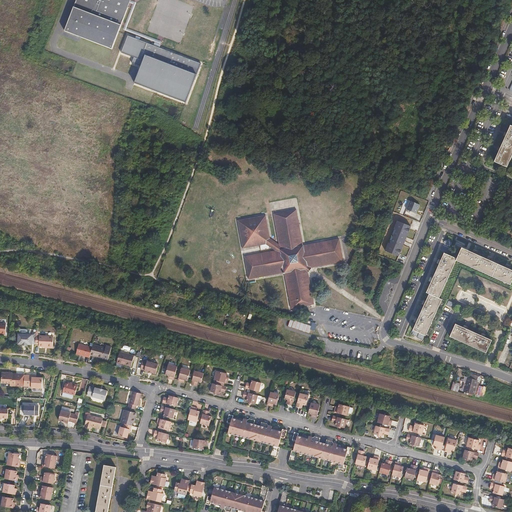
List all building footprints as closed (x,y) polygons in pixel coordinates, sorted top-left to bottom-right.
[(76,0),(75,4),(65,32),(112,50),(128,9),(131,0),(76,0)] [(128,37),(121,54),(134,59),(132,64),(141,67),(135,84),(186,104),(201,64),(128,37)] [(511,124),(510,124),(494,160),(506,165),(511,151),(511,124)] [(419,204),(408,200),(405,208),(415,212),(419,204)] [(298,209),(275,213),(280,245),(271,238),(267,215),(239,220),(244,248),(267,244),(276,250),(245,256),(249,279),(284,272),(284,274),(285,274),(291,308),(312,305),(312,302),(314,302),(309,273),(313,267),(344,262),(340,238),(304,245),(298,209)] [(411,226),(398,221),(392,236),(398,238),(405,241),(411,226)] [(372,236),(358,231),(356,237),(370,243),(372,236)] [(398,238),(392,236),(386,251),(399,256),(405,241),(398,238)] [(412,328),(424,334),(441,298),(438,297),(455,260),(508,285),(511,276),(511,270),(461,247),(456,257),(443,252),(426,291),(428,293),(412,328)] [(311,332),(312,325),(291,320),(289,328),(311,332)] [(484,353),(490,340),(454,324),(448,338),(484,353)] [(32,344),(35,344),(36,337),(36,333),(32,333),(32,335),(27,334),(19,334),(18,334),(18,344),(21,344),(21,345),(27,346),(27,345),(32,345),(32,344)] [(36,337),(35,344),(39,344),(39,347),(45,347),(45,346),(53,346),(54,336),(39,336),(39,337),(36,337)] [(90,354),(92,347),(79,344),(76,353),(90,357),(90,354)] [(106,347),(93,344),(92,347),(90,354),(108,359),(112,347),(106,345),(106,347)] [(135,356),(120,352),(117,363),(122,364),(122,363),(132,366),(135,356)] [(159,364),(147,361),(147,362),(143,361),(141,369),(144,370),(148,371),(148,372),(151,373),(152,372),(156,374),(159,364)] [(173,380),(177,367),(168,365),(165,375),(170,377),(170,379),(173,380)] [(182,380),(187,381),(190,370),(181,368),(177,381),(181,382),(182,380)] [(195,383),(200,385),(201,380),(203,373),(194,371),(191,385),(195,386),(195,383)] [(219,382),(227,384),(228,380),(225,379),(226,374),(217,371),(214,380),(219,382)] [(12,373),(13,372),(2,372),(1,382),(10,383),(10,386),(16,386),(24,387),(25,375),(25,374),(12,373)] [(32,376),(25,375),(24,387),(32,387),(32,389),(43,389),(43,378),(32,378),(32,376)] [(458,390),(464,391),(468,376),(463,375),(458,390)] [(468,376),(464,391),(469,393),(473,377),(468,376)] [(245,389),(258,392),(261,383),(252,380),(250,386),(246,385),(245,389)] [(452,381),(450,390),(458,392),(460,383),(452,381)] [(63,391),(75,395),(78,385),(66,382),(63,391)] [(225,393),(226,387),(218,385),(212,383),(210,392),(219,395),(220,392),(225,393)] [(295,391),(286,388),(284,398),(289,399),(288,404),(292,405),(295,391)] [(279,393),(270,391),(268,398),(266,404),(270,405),(271,403),(276,404),(279,393)] [(86,401),(103,406),(106,396),(102,394),(97,392),(97,393),(94,392),(94,393),(88,392),(86,401)] [(142,394),(133,392),(129,408),(136,410),(137,406),(139,406),(142,394)] [(255,404),(257,395),(244,392),(243,397),(247,399),(246,402),(255,404)] [(309,395),(299,392),(296,406),(300,407),(301,403),(306,404),(309,395)] [(179,398),(169,395),(168,398),(164,397),(163,403),(177,407),(179,398)] [(320,404),(311,402),(308,412),(313,414),(312,416),(316,417),(320,404)] [(350,406),(339,403),(337,409),(335,408),(334,412),(347,415),(350,406)] [(35,406),(25,406),(24,415),(35,416),(35,406)] [(176,410),(161,406),(160,410),(165,412),(164,417),(173,419),(176,410)] [(195,408),(191,407),(189,414),(188,419),(197,422),(200,412),(194,411),(195,408)] [(9,409),(0,408),(0,417),(9,418),(9,409)] [(207,411),(203,410),(199,424),(208,426),(211,417),(206,416),(207,411)] [(68,422),(76,424),(79,414),(76,412),(75,415),(70,414),(60,411),(58,421),(68,424),(68,422)] [(123,420),(134,423),(137,414),(125,411),(123,420)] [(377,422),(390,426),(391,421),(389,420),(390,416),(379,413),(377,422)] [(98,418),(87,415),(85,427),(91,429),(92,427),(96,428),(98,418)] [(345,428),(347,419),(333,415),(332,421),(336,423),(336,426),(345,428)] [(243,420),(242,423),(232,420),(233,417),(228,416),(226,424),(230,425),(228,435),(273,447),(270,457),(277,459),(279,448),(278,448),(281,438),(284,439),(286,431),(282,430),(281,433),(270,430),(271,427),(267,426),(266,424),(261,423),(260,427),(253,425),(254,421),(249,419),(246,420),(243,420)] [(171,422),(158,418),(157,423),(159,424),(158,428),(169,431),(171,422)] [(423,425),(414,423),(413,427),(409,426),(408,430),(421,434),(423,425)] [(130,431),(132,427),(124,425),(123,429),(120,428),(117,437),(126,440),(129,431),(130,431)] [(388,433),(389,429),(376,425),(374,434),(383,436),(384,432),(388,433)] [(166,444),(169,435),(155,431),(154,435),(158,437),(157,442),(166,444)] [(336,470),(345,473),(347,466),(343,465),(346,455),(350,456),(352,448),(347,447),(347,450),(337,447),(338,444),(334,443),(333,441),(327,440),(326,444),(318,443),(319,438),(314,437),(312,438),(309,437),(308,440),(298,437),(298,434),(294,433),(292,440),(296,442),(293,452),(292,452),(289,462),(295,464),(298,453),(338,463),(336,470)] [(418,446),(420,437),(407,434),(406,439),(409,440),(409,443),(418,446)] [(437,449),(441,450),(445,437),(436,435),(433,445),(437,446),(437,449)] [(449,450),(454,451),(456,447),(457,441),(448,438),(445,451),(449,452),(449,450)] [(478,445),(479,441),(469,438),(466,447),(479,450),(480,446),(478,445)] [(206,445),(207,441),(195,439),(193,439),(192,449),(203,450),(204,445),(206,445)] [(511,458),(511,453),(511,448),(508,447),(506,452),(502,451),(501,456),(511,458)] [(356,464),(362,465),(365,456),(362,456),(363,451),(359,450),(356,464)] [(477,459),(478,453),(465,450),(463,458),(472,461),(473,458),(477,459)] [(7,465),(20,468),(20,464),(18,463),(20,455),(10,453),(7,465)] [(43,467),(55,469),(57,457),(47,455),(45,463),(43,463),(43,467)] [(370,458),(367,468),(377,470),(380,457),(376,456),(376,459),(370,458)] [(382,462),(379,471),(388,474),(392,460),(388,459),(387,464),(382,462)] [(507,470),(510,461),(503,459),(501,465),(498,464),(498,468),(507,470)] [(396,461),(392,475),(401,477),(404,466),(398,465),(399,462),(396,461)] [(407,468),(405,477),(414,479),(417,465),(414,464),(412,469),(407,468)] [(107,511),(116,467),(104,465),(96,511),(107,511)] [(420,469),(417,480),(426,482),(429,469),(425,468),(424,470),(420,469)] [(5,479),(18,482),(19,478),(16,477),(17,472),(7,469),(5,479)] [(433,470),(429,483),(438,486),(441,475),(436,474),(437,471),(433,470)] [(464,476),(465,474),(456,471),(454,480),(467,483),(468,477),(464,476)] [(504,483),(507,473),(497,471),(496,476),(493,476),(492,479),(504,483)] [(40,482),(54,484),(55,475),(45,473),(44,479),(41,478),(40,482)] [(152,478),(150,484),(164,488),(166,479),(164,478),(165,474),(158,473),(157,476),(156,476),(155,479),(152,478)] [(181,485),(176,484),(175,490),(175,491),(178,492),(178,494),(186,496),(187,492),(188,487),(190,482),(183,480),(183,484),(181,483),(181,485)] [(201,498),(205,484),(198,482),(197,486),(195,486),(195,487),(192,486),(191,488),(190,492),(190,494),(193,494),(193,496),(201,498)] [(3,493),(16,495),(17,492),(14,491),(15,485),(5,483),(3,493)] [(465,493),(467,487),(453,483),(451,492),(460,495),(461,492),(465,493)] [(501,495),(503,486),(491,483),(490,487),(493,488),(492,493),(501,495)] [(38,498),(51,501),(53,488),(43,486),(41,495),(39,495),(38,498)] [(261,511),(264,503),(265,503),(269,489),(262,487),(258,501),(214,488),(212,498),(208,497),(206,505),(211,506),(211,503),(222,506),(221,509),(225,510),(225,511),(231,511),(232,509),(240,511),(239,511),(261,511)] [(148,493),(147,500),(160,503),(163,494),(160,493),(161,489),(154,488),(153,492),(152,492),(152,494),(148,493)] [(297,511),(286,509),(290,495),(283,493),(279,507),(280,507),(278,511),(297,511)] [(492,507),(497,508),(500,498),(490,496),(489,500),(493,502),(492,507)] [(1,506),(14,509),(15,505),(12,505),(14,499),(3,497),(1,506)]
